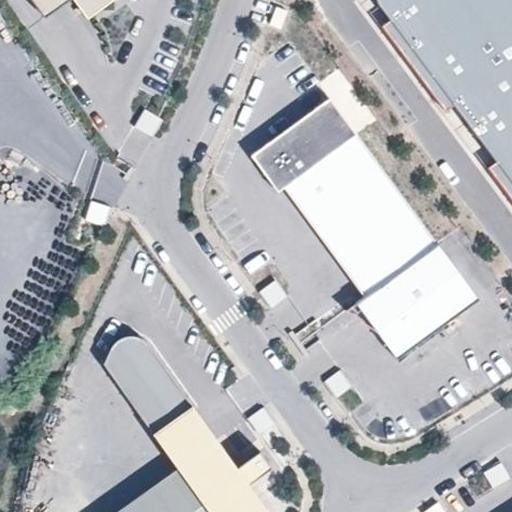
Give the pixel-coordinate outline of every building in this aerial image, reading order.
[(32,0),(44,16),(66,0),(32,0)] [(74,0),(87,17),(110,0),(74,0)] [(284,22),(290,4),(279,0),(273,18),(284,22)] [(511,0),(377,0),(378,2),(391,20),(383,26),(447,111),(455,105),(498,161),(490,167),(511,197),(511,0)] [(283,185),(362,295),(435,243),(329,96),(251,152),(277,189),(283,185)] [(144,109),(134,126),(148,134),(158,117),(144,109)] [(101,209),(96,227),(115,232),(120,214),(101,209)] [(362,295),(353,301),(393,358),(477,298),(436,242),(435,243),(362,295)] [(286,298),(274,282),(260,292),(271,308),(286,298)] [(194,406),(148,343),(143,338),(136,336),(129,335),(122,337),(119,339),(104,362),(155,434),(194,406)] [(350,388),(339,372),(324,382),(336,398),(350,388)] [(217,438),(194,406),(155,434),(178,466),(217,438)] [(277,428),(265,411),(251,422),(262,438),(277,428)] [(248,482),(272,465),(261,450),(237,466),(217,438),(178,466),(114,511),(266,511),(269,511),(248,482)] [(511,474),(501,459),(485,470),(494,485),(511,474)] [(426,511),(440,511),(447,507),(440,498),(425,510),(426,511)]
